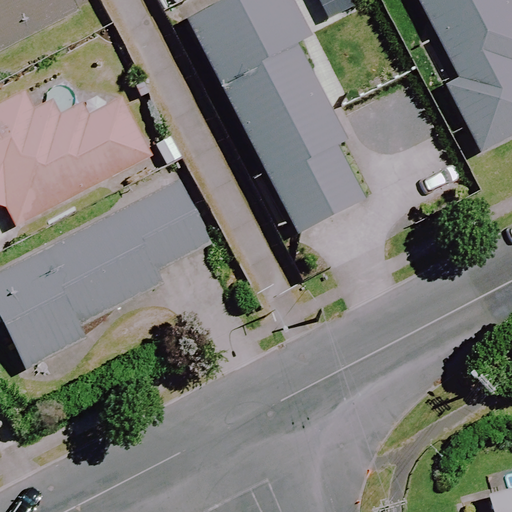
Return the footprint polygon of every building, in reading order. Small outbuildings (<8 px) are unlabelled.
[(0,0),(0,51),(70,12),(63,0),(0,0)] [(312,45),(288,0),(243,0),(188,28),(296,239),(366,204),(337,147),(345,143),(298,52),(312,45)] [(414,0),(454,81),(444,87),(478,157),(511,140),(511,6),(509,0),(414,0)] [(0,210),(3,211),(13,231),(150,160),(119,99),(45,138),(22,93),(0,104),(0,210)] [(171,181),(0,267),(0,333),(23,379),(83,349),(71,326),(210,256),(171,181)] [(511,511),(511,491),(488,498),(492,511),(511,511)]
